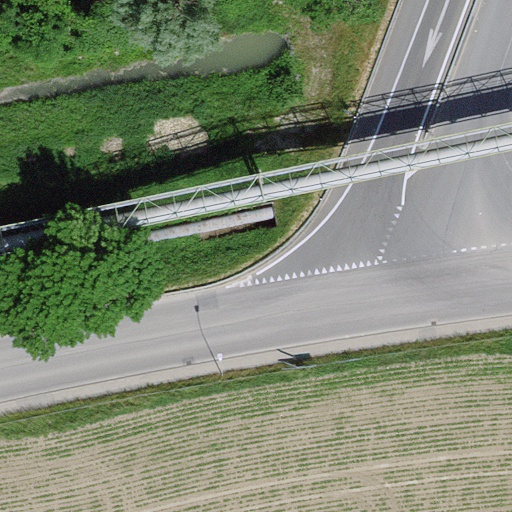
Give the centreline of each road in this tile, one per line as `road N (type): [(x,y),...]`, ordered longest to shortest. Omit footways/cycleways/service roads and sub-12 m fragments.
road 1 (tertiary): [(368,300),(0,366)]
road 2 (motorway): [(368,300),(450,145),(503,0)]
road 3 (motorway): [(447,0),(399,131),(368,300)]
road 4 (unclassified): [(511,283),(368,300)]
